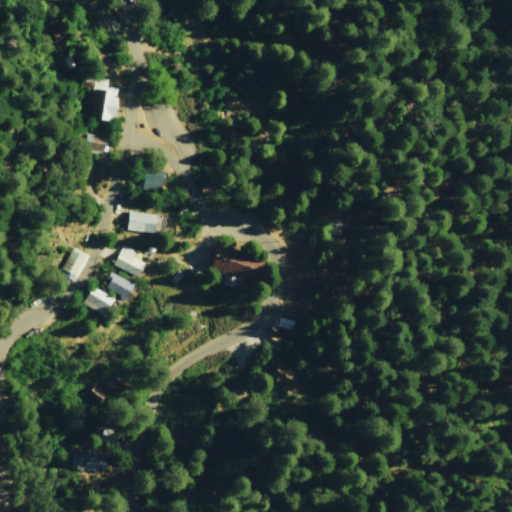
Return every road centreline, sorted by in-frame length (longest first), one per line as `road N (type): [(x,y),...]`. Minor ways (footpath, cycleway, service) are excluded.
road 1 (residential): [(132,511),(153,392),(177,366),(252,316),(267,270),(249,238),(201,214),(160,153),(129,140)]
road 2 (tertiary): [(0,342),(74,284),(91,260),(118,196),(129,140)]
road 3 (residential): [(129,140),(133,45),(117,0)]
road 4 (residential): [(133,60),(179,151),(183,181)]
